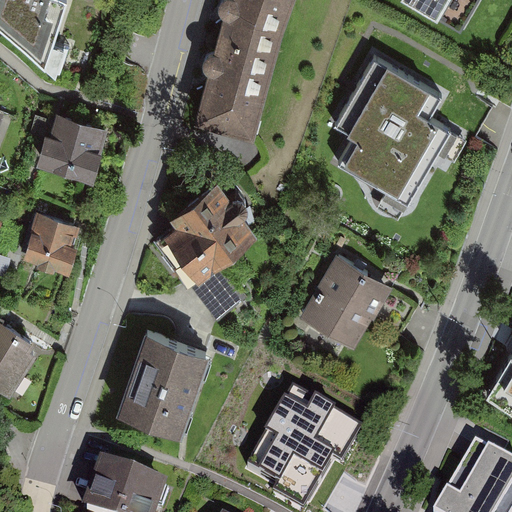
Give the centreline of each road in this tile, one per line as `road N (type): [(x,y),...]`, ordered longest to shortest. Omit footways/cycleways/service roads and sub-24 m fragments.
road 1 (residential): [(49,461),(189,0)]
road 2 (tertiary): [(387,511),(437,400),(511,190)]
